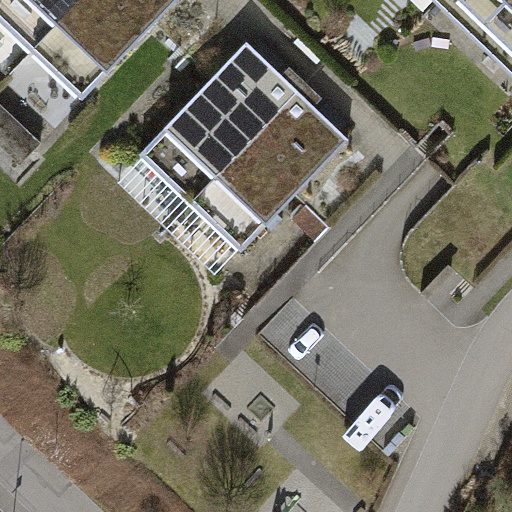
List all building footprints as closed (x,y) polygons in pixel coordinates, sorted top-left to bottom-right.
[(99,0),(0,0),(0,23),(41,62),(99,0)] [(99,0),(41,62),(91,108),(193,0),(99,0)] [(511,0),(438,0),(511,70),(511,0)] [(311,97),(258,47),(153,158),(206,208),(311,97)] [(0,143),(22,166),(47,142),(0,93),(0,143)] [(311,97),(206,208),(255,255),(361,143),(311,97)]
